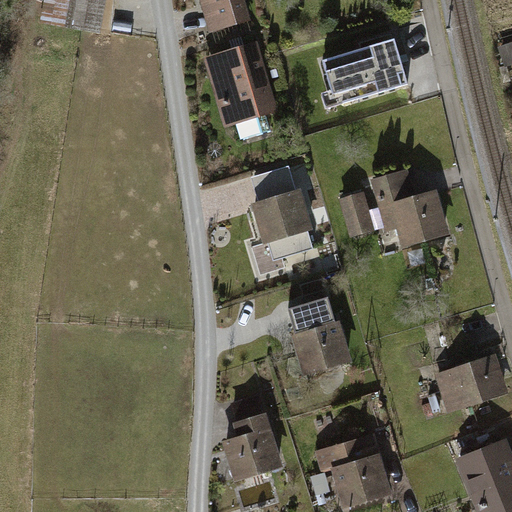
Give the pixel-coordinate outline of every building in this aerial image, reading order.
[(48,0),(45,20),(99,30),(104,0),(48,0)] [(245,0),(201,0),(214,37),(253,24),(245,0)] [(408,82),(394,37),(323,59),(331,86),(321,89),(326,107),(408,82)] [(261,43),(206,59),(226,130),(281,115),(261,43)] [(511,43),(503,47),(511,66),(511,65),(511,43)] [(414,171),(376,182),(390,232),(401,229),(407,251),(452,239),(439,193),(421,198),(414,171)] [(301,187),(252,202),(264,241),(268,240),(274,259),(313,247),(308,230),(314,228),(301,187)] [(367,193),(344,201),(357,240),(380,232),(367,193)] [(310,332),(294,336),(306,375),(354,360),(338,307),(305,317),(310,332)] [(498,356),(438,376),(452,416),(511,396),(498,356)] [(238,424),(219,429),(235,483),(287,468),(265,391),(231,400),(238,424)] [(380,433),(317,454),(324,475),(333,472),(345,507),(391,492),(383,466),(390,463),(380,433)] [(511,448),(509,440),(458,458),(477,511),(506,511),(511,510),(511,448)]
